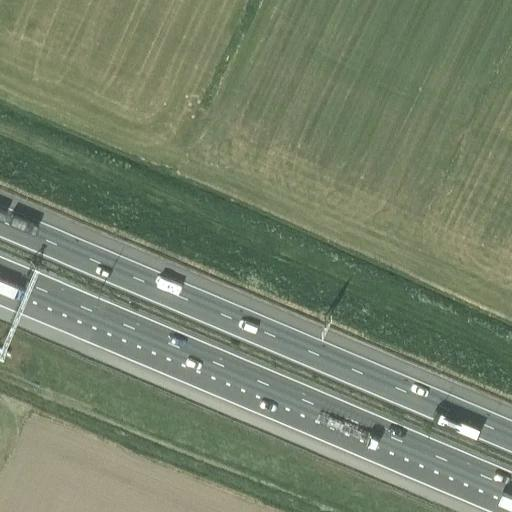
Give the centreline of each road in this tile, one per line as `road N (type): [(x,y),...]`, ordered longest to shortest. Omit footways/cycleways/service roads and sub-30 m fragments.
road 1 (motorway): [(511,434),(0,213)]
road 2 (motorway): [(0,276),(511,489)]
